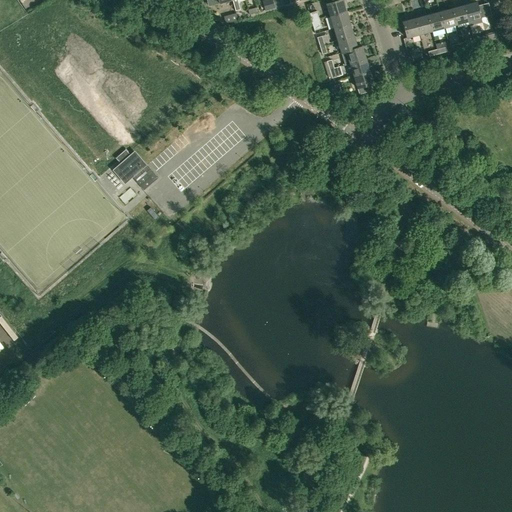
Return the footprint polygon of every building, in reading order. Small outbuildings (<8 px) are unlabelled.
[(232,0),(235,11),(240,10),(237,0),(232,0)] [(271,0),(268,0),(263,1),(265,10),(274,8),(271,0)] [(331,17),(346,12),(342,0),(338,0),(327,4),(331,17)] [(476,2),(464,5),(468,22),(469,26),(482,23),(476,2)] [(464,5),(452,8),(456,25),(468,22),(464,5)] [(456,25),(452,8),(440,12),(444,28),(456,25)] [(309,13),(312,22),(320,20),(317,11),(309,13)] [(346,12),(331,17),(334,28),(350,24),(346,12)] [(432,31),(444,28),(440,12),(427,15),(432,31)] [(224,17),(226,24),(238,20),(236,13),(224,17)] [(419,35),(432,31),(427,15),(415,18),(419,35)] [(407,38),(419,35),(415,18),(402,22),(407,38)] [(312,22),(315,30),(322,28),(320,20),(312,22)] [(350,24),(334,28),(338,41),(354,36),(350,24)] [(357,48),(357,47),(354,36),(338,41),(342,53),(357,48)] [(348,57),(350,64),(366,59),(362,46),(357,47),(357,48),(342,53),(343,59),(348,57)] [(354,76),(369,71),(366,59),(350,64),(354,76)] [(338,77),(345,74),(342,67),(335,70),(338,77)] [(373,83),(369,71),(354,76),(358,88),(370,84),(373,83)] [(359,94),(372,90),(370,84),(358,88),(359,94)] [(144,190),(158,178),(146,164),(145,165),(134,153),(131,156),(126,149),(116,158),(121,164),(118,167),(128,179),(131,176),(144,190)]
